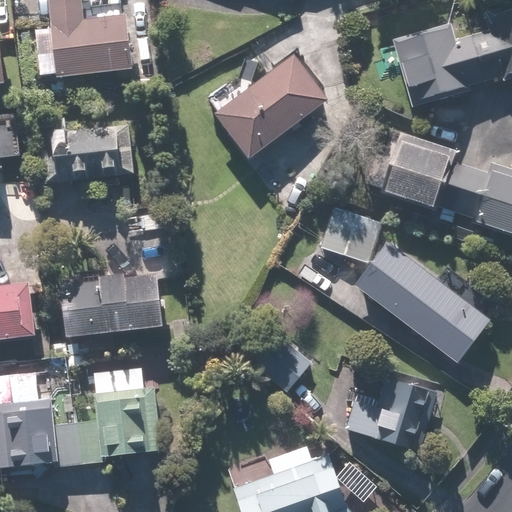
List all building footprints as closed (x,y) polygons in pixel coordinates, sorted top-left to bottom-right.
[(77,0),(45,0),(49,37),(40,38),(44,78),(125,71),(120,19),(80,23),(77,0)] [(447,26),(390,43),(409,111),(469,93),(468,87),(500,78),(502,86),(511,82),(511,7),(477,18),(482,35),(452,43),(447,26)] [(323,105),(289,59),(208,118),(241,164),(323,105)] [(42,127),(48,185),(132,176),(127,128),(73,133),(72,124),(42,127)] [(511,172),(394,135),(374,199),(511,242),(511,172)] [(377,233),(326,218),(316,249),(367,265),(377,233)] [(488,321),(384,244),(351,288),(454,366),(488,321)] [(152,276),(58,285),(63,340),(157,332),(152,276)] [(0,344),(31,341),(25,285),(0,287),(0,344)] [(310,364),(275,333),(248,364),(283,394),(310,364)] [(371,408),(352,402),(342,433),(412,457),(433,395),(382,378),(371,408)] [(51,400),(0,405),(0,478),(105,468),(104,456),(159,450),(153,391),(87,398),(89,422),(53,426),(51,400)] [(267,456),(228,468),(235,490),(230,492),(236,511),(346,511),(326,447),(270,465),(267,456)]
